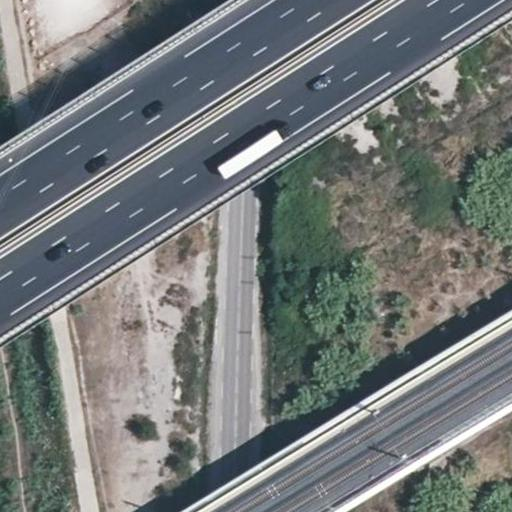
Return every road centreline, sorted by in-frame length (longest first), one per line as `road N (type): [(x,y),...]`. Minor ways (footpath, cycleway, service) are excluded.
road 1 (motorway): [(0,289),(453,0)]
road 2 (tertiary): [(255,0),(237,308),(236,511)]
road 3 (motorway): [(323,0),(0,206)]
